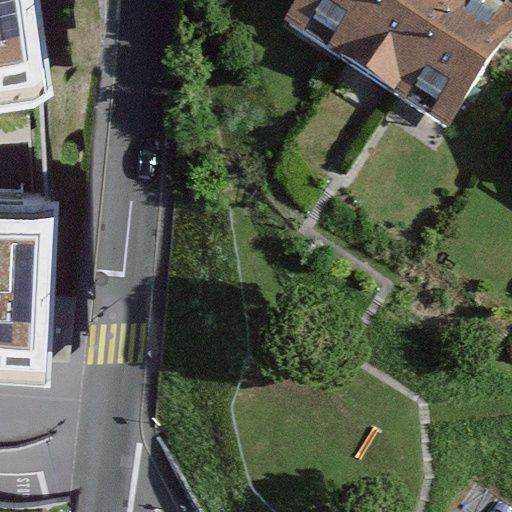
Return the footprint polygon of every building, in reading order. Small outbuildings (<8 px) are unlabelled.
[(42,0),(0,0),(0,106),(55,99),(42,0)] [(345,69),(388,0),(316,0),(293,37),(345,69)] [(398,102),(461,0),(388,0),(345,69),(398,102)] [(511,50),(511,12),(491,0),(461,0),(398,102),(457,138),(511,50)] [(58,208),(0,205),(0,379),(51,382),(58,208)]
